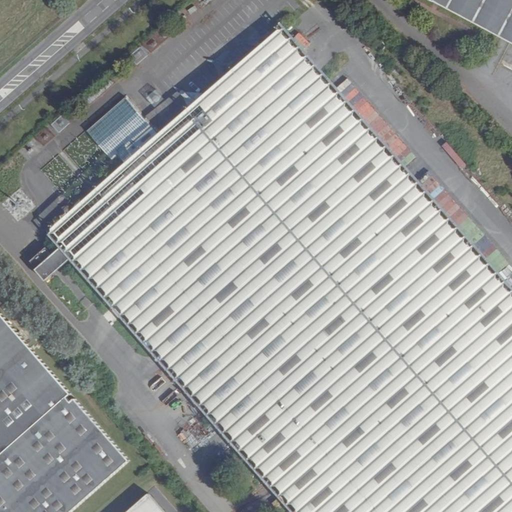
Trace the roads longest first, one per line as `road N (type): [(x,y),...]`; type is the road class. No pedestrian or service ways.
road 1 (unknown): [(4,245),(33,209),(24,182),(33,145),(123,79)]
road 2 (unknown): [(123,79),(145,95),(169,88),(267,0)]
road 3 (secondary): [(0,93),(106,0)]
